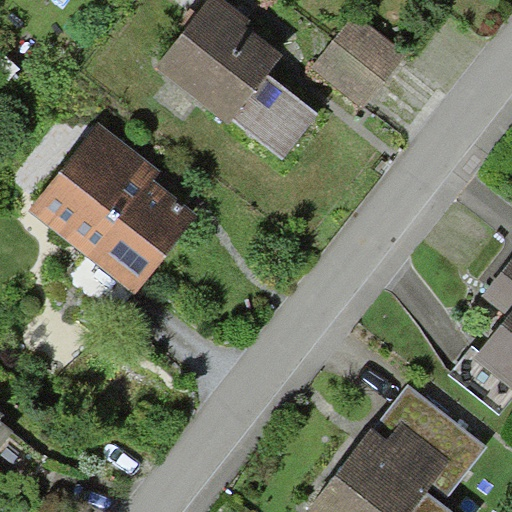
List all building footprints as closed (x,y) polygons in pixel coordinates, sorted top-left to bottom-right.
[(264,73),(279,53),(208,0),(196,0),(145,68),(267,160),(308,106),(264,73)] [(393,58),(343,20),(304,71),(354,109),(393,58)] [(122,296),(185,213),(84,138),(21,221),(122,296)] [(511,243),(481,285),(507,303),(475,346),(511,372),(511,243)] [(444,511),(434,505),(478,446),(401,388),(307,511),(444,511)]
